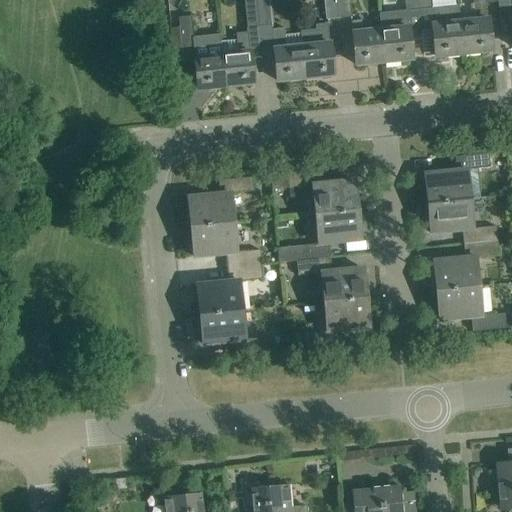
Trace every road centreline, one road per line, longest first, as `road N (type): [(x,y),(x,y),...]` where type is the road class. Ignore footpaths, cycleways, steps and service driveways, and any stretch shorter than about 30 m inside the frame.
road 1 (residential): [(180,423),(156,186),(160,158),(187,144),(382,125)]
road 2 (residential): [(180,423),(427,399)]
road 3 (residential): [(404,328),(382,125)]
road 4 (residential): [(38,438),(180,423)]
road 5 (residential): [(382,125),(511,112)]
